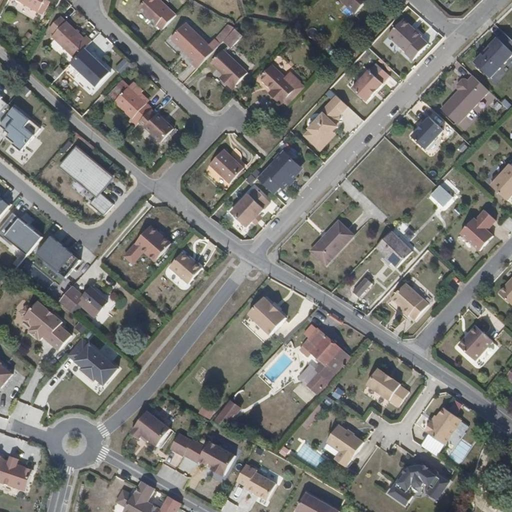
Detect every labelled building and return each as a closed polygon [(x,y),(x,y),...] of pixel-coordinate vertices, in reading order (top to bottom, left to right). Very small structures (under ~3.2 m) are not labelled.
[(15,0),(39,13),(46,0),(15,0)] [(156,0),(145,12),(163,28),(177,13),(172,9),(170,12),(162,4),(157,0),(156,0)] [(342,0),(356,13),(368,0),(342,0)] [(165,2),(162,4),(170,12),(172,9),(165,2)] [(404,18),(388,35),(406,51),(405,52),(413,59),(428,43),(421,36),(422,35),(404,18)] [(85,48),(92,40),(86,35),(84,38),(65,20),(51,36),(75,59),(85,48)] [(192,63),(198,68),(221,42),(216,37),(210,43),(187,21),(172,38),(195,59),(192,63)] [(511,56),(511,40),(504,33),(499,39),(498,38),(490,47),(488,49),(488,51),(488,53),(485,57),(482,54),(474,63),(490,78),(511,56)] [(75,59),(71,63),(97,87),(110,72),(85,48),(75,59)] [(229,76),(225,80),(233,88),(249,71),(226,49),(214,62),(224,71),(229,76)] [(117,68),(124,74),(132,64),(125,59),(117,68)] [(278,92),(275,95),(284,103),(299,87),(275,64),(262,77),(273,87),(278,92)] [(377,64),(353,89),(367,102),(390,77),(377,64)] [(61,66),(54,74),(58,78),(65,71),(61,66)] [(220,76),(225,80),(229,76),(224,71),(220,76)] [(457,124),(488,91),(473,76),(467,82),(466,81),(463,81),(458,87),(458,90),(459,91),(441,110),(457,124)] [(151,111),(152,109),(138,96),(142,92),(133,83),(114,103),(137,125),(140,123),(149,113),(151,111)] [(348,106),(338,95),(322,112),(324,113),(310,128),(311,129),(306,135),(318,147),(333,131),(338,126),(337,125),(338,123),(337,122),(338,117),(339,116),(348,106)] [(33,120),(16,106),(9,115),(15,120),(7,131),(12,135),(10,137),(18,143),(16,144),(24,150),(36,135),(27,128),(33,120)] [(157,116),(151,111),(149,113),(154,119),(157,116)] [(413,111),(407,116),(417,126),(422,120),(413,111)] [(149,113),(140,123),(161,142),(172,131),(157,116),(154,119),(149,113)] [(423,121),(425,123),(413,135),(426,149),(445,130),(430,115),(423,121)] [(336,133),(333,131),(318,147),(321,149),(336,133)] [(116,179),(79,148),(62,168),(99,199),(116,179)] [(282,154),(259,178),(274,193),(281,185),(284,188),(288,184),(287,182),(292,177),(294,178),(299,172),(298,164),(288,155),(282,154)] [(227,187),(217,178),(207,168),(192,184),(211,203),(212,202),(227,187)] [(492,187),(491,188),(507,203),(511,196),(511,171),(509,168),(501,177),(496,177),(491,182),(492,187)] [(217,208),(239,185),(223,171),(217,178),(227,187),(212,202),(217,208)] [(440,187),(430,196),(442,208),(452,199),(440,187)] [(249,193),(231,212),(247,227),(271,202),(256,188),(250,194),(249,193)] [(492,237),(487,232),(484,230),(487,227),(490,229),(496,222),(484,212),(475,222),(473,220),(459,235),(478,252),(492,237)] [(44,238),(21,219),(7,237),(29,256),(44,238)] [(339,221),(310,251),(326,267),(355,237),(339,221)] [(0,230),(0,232),(6,237),(13,226),(6,222),(0,230)] [(152,227),(124,256),(132,264),(144,252),(155,262),(171,245),(152,227)] [(392,232),(376,247),(386,257),(384,259),(390,265),(392,263),(397,268),(412,252),(392,232)] [(75,254),(54,236),(38,255),(60,273),(75,254)] [(202,267),(195,261),(193,264),(187,258),(181,252),(167,268),(186,285),(202,267)] [(193,264),(195,261),(189,255),(187,258),(193,264)] [(366,279),(354,293),(359,298),(372,284),(366,279)] [(511,280),(510,283),(511,284),(508,288),(506,287),(499,294),(511,305),(511,280)] [(403,312),(400,314),(406,319),(408,317),(414,322),(429,305),(406,284),(391,301),(397,307),(403,312)] [(72,285),(56,302),(72,315),(81,306),(93,317),(107,302),(90,286),(83,294),(72,285)] [(265,297),(248,314),(272,337),(288,319),(265,297)] [(20,315),(23,317),(22,319),(31,327),(27,332),(39,341),(41,337),(42,336),(46,339),(45,340),(58,351),(70,335),(58,325),(61,322),(36,302),(30,309),(27,307),(23,307),(20,311),(20,315)] [(374,321),(382,326),(385,321),(385,320),(376,315),(374,321)] [(79,323),(75,329),(84,334),(88,327),(79,323)] [(484,338),(486,336),(477,328),(470,335),(472,336),(466,341),(465,340),(459,347),(476,362),(492,345),(484,338)] [(323,339),(316,332),(302,347),(309,355),(323,339)] [(494,343),(486,336),(484,338),(492,345),(494,343)] [(80,337),(66,355),(81,367),(79,369),(93,380),(95,378),(102,384),(116,367),(80,337)] [(323,339),(309,355),(322,367),(337,352),(323,339)] [(0,388),(1,389),(12,375),(1,366),(2,365),(0,363),(0,388)] [(397,405),(408,390),(400,385),(399,382),(377,367),(366,383),(397,405)] [(231,401),(217,420),(222,424),(236,405),(231,401)] [(229,428),(243,408),(238,404),(223,424),(229,428)] [(461,418),(442,406),(432,421),(430,420),(424,428),(426,429),(425,430),(443,443),(461,418)] [(203,407),(200,413),(211,419),(214,413),(203,407)] [(147,410),(130,432),(131,433),(139,439),(141,437),(142,434),(149,439),(157,446),(171,428),(147,410)] [(363,441),(338,423),(325,440),(339,450),(333,458),(344,465),(349,458),(351,457),(363,441)] [(185,455),(193,441),(179,433),(170,449),(184,456),(185,455)] [(193,441),(185,455),(199,463),(200,461),(208,466),(210,464),(214,466),(212,470),(225,477),(226,475),(226,476),(237,456),(211,442),(207,448),(193,440),(193,441)] [(9,463),(6,461),(0,456),(0,482),(26,492),(33,471),(18,465),(9,463)] [(11,457),(9,463),(18,465),(20,460),(11,457)] [(436,470),(433,467),(430,468),(422,463),(415,466),(411,467),(405,465),(388,491),(405,503),(412,494),(406,490),(411,482),(413,483),(418,484),(420,484),(423,480),(431,485),(426,492),(435,498),(448,480),(437,473),(436,470)] [(254,471),(245,488),(265,499),(274,483),(254,471)] [(133,494),(123,511),(159,511),(161,510),(160,510),(147,502),(155,489),(142,482),(135,495),(133,494)] [(294,509),(298,511),(337,511),(338,511),(330,506),(304,492),(294,509)] [(161,510),(159,511),(176,511),(181,504),(168,497),(161,510)]
